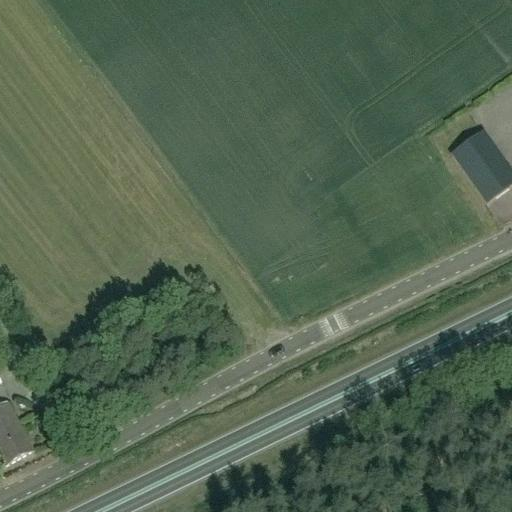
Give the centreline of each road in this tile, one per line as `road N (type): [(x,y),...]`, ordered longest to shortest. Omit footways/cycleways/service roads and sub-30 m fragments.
road 1 (unclassified): [(0,500),(511,239)]
road 2 (trunk): [(105,511),(511,316)]
